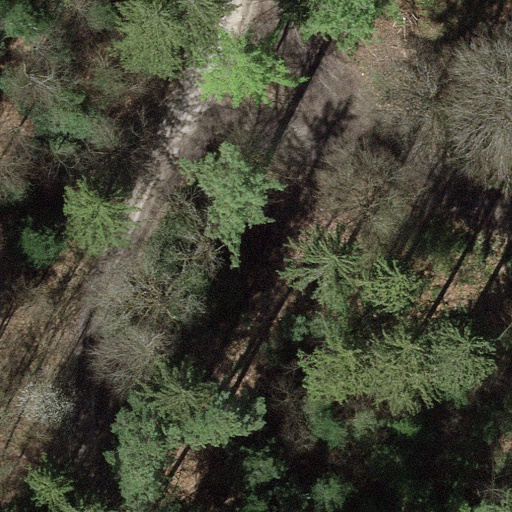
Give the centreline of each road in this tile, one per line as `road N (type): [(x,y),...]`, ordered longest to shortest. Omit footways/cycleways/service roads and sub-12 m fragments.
road 1 (unclassified): [(89,511),(87,424),(102,319),(120,257),(228,0)]
road 2 (track): [(193,80),(462,200),(511,212)]
road 3 (track): [(0,480),(50,403),(91,377)]
